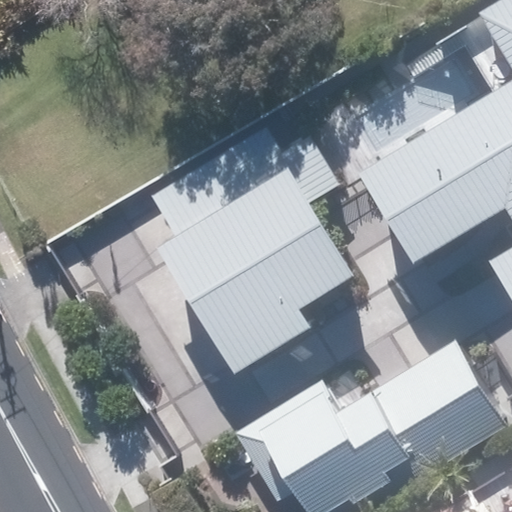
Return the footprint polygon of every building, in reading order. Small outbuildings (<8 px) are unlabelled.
[(359,76),(299,105),(313,135),(373,107),(359,76)] [(511,92),(420,147),(464,220),(511,191),(511,92)] [(180,283),(128,314),(155,358),(222,314),(205,289),(190,299),(180,283)] [(221,326),(134,379),(157,417),(244,364),(221,326)] [(459,458),(511,424),(511,390),(476,334),(376,397),(362,376),(350,385),(342,373),(258,426),(301,493),(333,473),(353,508),(422,465),(419,459),(448,440),(459,458)] [(497,482),(443,511),(511,511),(511,491),(505,496),(497,482)]
